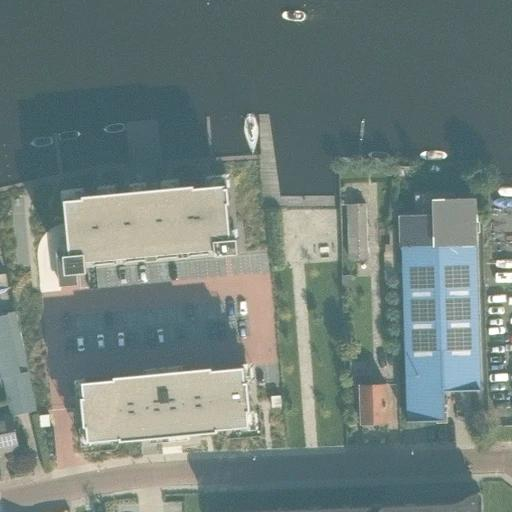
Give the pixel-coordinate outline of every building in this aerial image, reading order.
[(354,204),(353,180),(341,181),(341,205),(347,205),(348,259),(368,259),(366,204),(354,204)] [(56,253),(56,256),(58,279),(59,283),(76,281),(76,278),(76,274),(88,272),(87,267),(217,254),(217,255),(239,253),(238,238),(232,239),(229,204),(231,204),(229,187),(227,188),(227,185),(195,188),(195,185),(179,187),(179,189),(164,191),(163,188),(147,190),(147,192),(132,194),(132,191),(115,193),(116,195),(100,197),(100,194),(84,196),(84,198),(65,200),(70,243),(67,243),(65,243),(63,244),(61,245),(60,246),(59,247),(58,248),(57,249),(56,251),(56,253)] [(474,199),(437,200),(437,216),(401,217),(408,422),(445,421),(444,392),(480,391),(474,199)] [(350,289),(350,276),(341,276),(341,289),(350,289)] [(0,378),(20,374),(8,315),(0,316),(0,378)] [(343,359),(325,360),(326,384),(343,383),(343,359)] [(371,386),(371,375),(370,361),(349,362),(349,375),(354,375),(355,392),(360,391),(361,423),(387,422),(386,385),(371,386)] [(85,397),(83,398),(86,427),(88,427),(89,442),(121,439),(121,441),(152,438),(152,436),(188,432),(188,435),(219,432),(219,429),(251,426),(249,411),(252,411),(249,381),(246,382),(245,367),(213,370),(213,367),(182,370),(183,373),(146,376),(146,374),(115,377),(115,379),(84,382),(85,397)] [(326,418),(345,417),(345,394),(325,394),(326,418)] [(0,452),(18,448),(11,415),(0,416),(0,452)] [(481,511),(481,503),(256,511),(481,511)]
